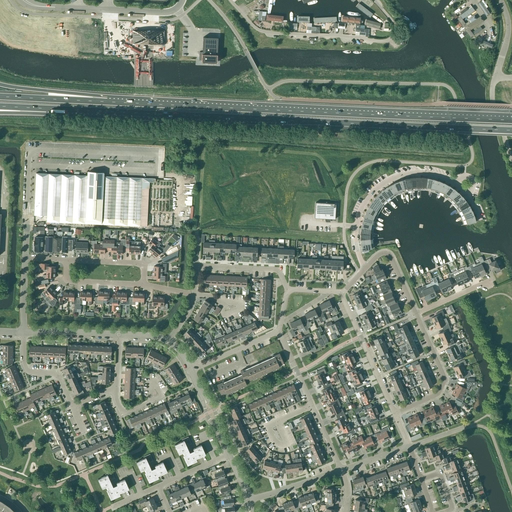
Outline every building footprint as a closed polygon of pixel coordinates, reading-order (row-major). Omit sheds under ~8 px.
[(481,0),(478,3),(486,15),(490,13),(487,8),(488,7),(483,0),(482,0),(481,0)] [(372,13),(358,3),(356,7),(369,17),(372,13)] [(472,6),(460,15),(463,19),(475,10),(472,6)] [(471,23),(468,25),(472,30),(485,20),(481,16),(477,18),(475,15),(469,19),(471,23)] [(463,26),(466,24),(460,17),(458,19),(463,26)] [(381,24),(366,19),(364,25),(379,29),(381,24)] [(122,27),(122,48),(167,48),(167,27),(122,27)] [(471,38),(474,35),(469,28),(466,30),(462,33),(464,36),(468,34),(471,38)] [(492,33),(489,32),(486,41),(492,43),(497,31),(494,30),(492,33)] [(217,55),(218,38),(203,37),(202,52),(199,52),(199,61),(202,61),(202,62),(217,63),(217,55)] [(87,176),(36,173),(34,203),(34,215),(47,216),(46,222),(140,227),(142,188),(155,189),(155,179),(104,176),(104,173),(87,172),(87,176)] [(398,192),(402,190),(399,181),(396,182),(393,183),(398,192)] [(440,192),(444,183),(441,182),(438,181),(435,190),(440,192)] [(393,194),(398,192),(393,183),(390,185),(388,186),(393,194)] [(444,194),(449,186),(446,184),(444,183),(440,192),(444,194)] [(389,197),(393,194),(388,186),(388,187),(386,188),(384,189),(389,197)] [(448,197),(454,189),(451,187),(449,186),(444,194),(448,197)] [(386,200),(389,197),(384,189),(383,190),(381,191),(379,193),(386,200)] [(452,200),(458,193),(455,190),(454,189),(448,197),(452,200)] [(382,203),(386,200),(379,193),(379,194),(377,195),(375,197),(382,203)] [(455,203),(462,197),(460,194),(458,193),(452,200),(455,203)] [(379,207),(382,203),(375,197),(373,200),(372,202),(379,207)] [(458,207),(466,201),(465,200),(464,198),(462,197),(455,203),(458,207)] [(461,211),(469,206),(467,203),(466,201),(458,207),(461,211)] [(377,211),(379,207),(372,202),(371,202),(370,204),(368,206),(377,211)] [(335,219),(336,204),(315,203),(314,218),(325,219),(325,222),(330,222),(330,219),(335,219)] [(374,216),(377,211),(368,206),(367,209),(366,212),(374,216)] [(463,215),(472,211),(470,208),(469,206),(461,211),(463,215)] [(465,219),(474,216),(473,213),(472,211),(463,215),(465,219)] [(373,220),(374,216),(366,212),(364,215),(364,217),(373,220)] [(474,216),(465,219),(466,224),(476,222),(475,218),(474,216)] [(44,237),(35,237),(34,252),(43,252),(44,237)] [(126,248),(125,250),(129,251),(128,254),(134,254),(134,248),(135,245),(135,242),(135,241),(129,241),(129,240),(129,237),(126,237),(126,239),(126,241),(126,247),(126,248)] [(152,245),(148,250),(152,254),(158,247),(159,246),(161,243),(158,241),(157,242),(152,238),(149,243),(152,245)] [(108,250),(109,240),(103,239),(103,241),(100,241),(99,245),(99,254),(105,254),(105,250),(108,250)] [(126,247),(126,241),(126,239),(121,239),(120,242),(117,242),(117,245),(117,254),(122,255),(123,248),(126,248),(126,247)] [(117,245),(117,242),(114,242),(114,240),(109,240),(108,250),(111,251),(111,254),(117,254),(117,245)] [(99,245),(96,244),(97,241),(91,241),(91,246),(94,246),(93,253),(99,254),(99,245)] [(87,253),(88,243),(75,242),(75,252),(87,253)] [(158,247),(152,254),(156,258),(161,252),(163,254),(170,246),(167,244),(164,248),(162,247),(162,248),(159,246),(158,247)] [(370,244),(361,245),(361,246),(361,248),(362,251),(363,254),(369,252),(368,249),(371,249),(370,244)] [(168,256),(161,259),(163,263),(169,263),(173,260),(170,255),(168,256)] [(337,256),(337,270),(349,270),(352,269),(349,270),(346,270),(346,261),(343,261),(343,257),(337,256)] [(483,261),(486,267),(490,266),(491,270),(493,269),(495,273),(500,270),(499,266),(497,267),(495,261),(491,263),(489,259),(483,261)] [(483,269),(486,267),(483,261),(481,263),(481,264),(476,267),(480,277),(483,275),(484,274),(485,273),(483,269)] [(154,272),(168,273),(168,272),(166,272),(166,269),(166,267),(166,264),(160,263),(158,266),(154,266),(154,272)] [(44,272),(46,272),(55,272),(56,267),(49,267),(49,264),(47,264),(40,264),(40,269),(44,269),(44,272)] [(372,279),(384,273),(381,268),(379,269),(378,266),(373,268),(374,271),(373,271),(374,275),(371,276),(372,279)] [(466,267),(467,267),(466,266),(458,270),(464,284),(467,283),(468,281),(469,281),(467,276),(470,275),(467,269),(466,267)] [(480,277),(476,267),(471,269),(469,266),(467,267),(466,267),(467,269),(470,275),(472,273),(475,278),(476,277),(477,278),(480,277)] [(461,285),(464,284),(458,270),(449,273),(451,276),(453,282),(456,281),(458,285),(459,285),(461,285)] [(168,276),(168,273),(154,272),(153,278),(156,278),(156,281),(167,281),(168,276)] [(384,273),(372,279),(373,281),(376,279),(378,283),(386,279),(384,273)] [(450,283),(453,282),(451,276),(449,273),(449,274),(450,275),(447,276),(448,279),(443,281),(448,291),(451,290),(451,288),(453,288),(450,283)] [(377,292),(389,286),(387,281),(378,284),(380,288),(376,289),(377,292)] [(434,283),(433,281),(430,282),(431,283),(425,285),(431,299),(434,297),(435,296),(436,295),(434,291),(437,289),(434,283)] [(445,293),(448,291),(443,281),(438,284),(437,282),(434,283),(437,289),(440,288),(442,293),(443,292),(445,293)] [(428,300),(431,299),(425,285),(425,286),(420,288),(419,287),(416,289),(419,297),(423,295),(425,300),(426,299),(428,300)] [(43,292),(41,294),(44,298),(47,296),(50,293),(51,292),(53,290),(50,286),(43,292)] [(391,292),(392,292),(389,286),(377,292),(378,294),(382,292),(383,295),(383,296),(391,292)] [(354,300),(363,296),(362,293),(368,290),(367,287),(362,289),(360,290),(361,291),(352,295),(354,300)] [(47,296),(44,298),(48,302),(53,308),(57,300),(56,300),(56,301),(52,299),(57,294),(53,290),(51,292),(50,293),(47,296)] [(103,300),(104,291),(98,291),(98,297),(95,297),(94,304),(103,304),(103,300)] [(68,301),(69,292),(63,292),(63,298),(60,298),(59,305),(63,305),(63,304),(65,304),(65,301),(68,301)] [(77,305),(77,299),(74,299),(74,292),(69,292),(68,301),(72,301),(71,304),(77,305)] [(86,301),(86,292),(80,292),(80,299),(77,299),(77,305),(80,305),(80,304),(82,304),(82,301),(86,301)] [(121,292),(115,292),(115,295),(112,295),(112,305),(115,305),(115,304),(121,304),(121,301),(121,292)] [(129,305),(130,299),(126,299),(127,292),(121,292),(121,301),(124,301),(123,304),(129,305)] [(393,298),(391,292),(383,296),(383,295),(382,296),(384,299),(380,301),(381,303),(393,298)] [(138,302),(139,293),(133,293),(133,299),(130,299),(129,305),(132,305),(135,305),(135,302),(138,302)] [(158,306),(158,296),(152,296),(152,303),(149,303),(148,309),(154,309),(154,306),(158,306)] [(158,296),(158,306),(161,307),(161,310),(167,310),(167,304),(164,304),(164,297),(158,296)] [(356,305),(368,299),(369,299),(368,297),(364,299),(363,296),(354,300),(356,305)] [(396,303),(395,303),(393,298),(381,303),(382,305),(386,304),(387,307),(389,306),(388,306),(396,303)] [(366,309),(372,307),(371,304),(370,304),(368,299),(356,305),(358,309),(365,307),(366,309)] [(211,308),(210,308),(212,305),(205,300),(202,305),(212,312),(212,311),(213,312),(215,310),(213,310),(211,308)] [(324,303),(328,311),(329,313),(333,311),(334,312),(337,311),(335,305),(332,307),(329,300),(324,303)] [(387,313),(399,308),(397,302),(395,303),(396,303),(388,306),(389,306),(390,310),(386,311),(387,313)] [(323,313),(328,311),(324,303),(319,305),(322,311),(319,312),(320,315),(322,318),(323,321),(326,320),(323,313)] [(269,312),(269,304),(259,304),(259,308),(258,308),(258,307),(250,306),(250,309),(255,310),(254,312),(257,312),(257,311),(259,311),(269,312)] [(211,314),(212,312),(202,305),(199,310),(206,314),(207,311),(208,312),(211,314)] [(363,320),(372,316),(370,311),(373,309),(372,307),(366,309),(367,312),(361,315),(363,320)] [(399,308),(387,313),(388,316),(392,314),(393,317),(402,314),(399,308)] [(204,317),(206,314),(199,310),(196,314),(206,321),(209,322),(210,321),(207,319),(208,319),(205,317),(204,317)] [(320,315),(317,316),(315,310),(310,312),(313,320),(318,318),(320,323),(323,321),(322,318),(320,315)] [(431,318),(434,324),(442,319),(441,317),(444,315),(442,310),(437,313),(438,315),(431,318)] [(269,316),(269,312),(259,311),(259,319),(267,320),(267,316),(269,316)] [(310,321),(313,320),(310,312),(304,314),(307,320),(305,322),(306,324),(308,328),(310,327),(310,325),(312,324),(310,321)] [(205,323),(206,321),(196,314),(193,319),(200,323),(202,320),(203,321),(205,323)] [(365,324),(374,320),(372,316),(363,320),(365,324)] [(434,324),(436,329),(442,326),(444,328),(449,326),(452,325),(450,321),(448,322),(446,318),(442,319),(434,324)] [(306,324),(303,325),(300,319),(295,321),(299,329),(300,332),(303,330),(304,332),(308,330),(308,328),(306,324)] [(374,320),(365,324),(367,329),(378,324),(376,319),(374,320)] [(248,321),(252,332),(258,329),(257,329),(259,328),(260,326),(255,322),(255,323),(254,322),(251,324),(251,323),(251,322),(250,320),(248,321)] [(248,334),(252,332),(248,321),(245,322),(247,324),(247,325),(244,327),(248,334)] [(294,331),(299,329),(295,321),(290,323),(293,330),(290,331),(293,337),(295,335),(294,331)] [(330,331),(341,326),(338,321),(332,324),(331,321),(325,324),(326,327),(327,327),(327,329),(329,328),(330,331)] [(248,334),(244,327),(241,328),(241,327),(240,324),(238,325),(243,336),(248,334)] [(406,325),(398,329),(396,324),(393,326),(395,332),(399,331),(400,334),(408,330),(406,325)] [(238,338),(243,336),(238,325),(235,326),(237,329),(238,330),(235,331),(238,338)] [(187,339),(193,333),(190,331),(191,330),(194,328),(192,326),(183,335),(187,339)] [(233,341),(228,329),(228,330),(226,326),(224,327),(227,333),(228,334),(225,336),(228,343),(233,341)] [(341,326),(330,331),(331,334),(330,335),(332,340),(342,335),(340,333),(343,331),(341,326)] [(448,332),(451,331),(449,326),(444,328),(445,331),(438,334),(441,339),(449,335),(448,332)] [(238,338),(235,331),(232,333),(231,331),(230,328),(228,329),(233,341),(238,338)] [(399,340),(410,335),(408,330),(400,334),(401,337),(395,340),(396,342),(399,340)] [(191,343),(199,334),(198,332),(195,334),(196,335),(195,336),(193,333),(187,339),(191,343)] [(223,345),(218,334),(217,332),(215,333),(216,335),(217,338),(217,337),(218,339),(215,340),(218,347),(223,345)] [(228,343),(225,336),(222,337),(221,336),(220,333),(218,334),(223,345),(228,343)] [(194,346),(200,341),(198,339),(199,338),(201,336),(199,334),(191,343),(194,346)] [(301,347),(311,342),(310,339),(311,339),(309,334),(298,339),(299,342),(298,342),(301,347)] [(375,345),(383,341),(386,340),(384,337),(385,337),(384,335),(373,340),(375,345)] [(405,344),(413,340),(410,335),(399,340),(400,342),(403,341),(405,344)] [(456,342),(454,337),(451,339),(449,335),(441,339),(443,345),(447,343),(448,346),(451,344),(456,342)] [(198,350),(207,342),(205,340),(203,342),(203,343),(202,343),(200,341),(194,346),(198,350)] [(403,350),(415,345),(413,340),(405,344),(406,347),(403,348),(403,350)] [(448,355),(456,351),(455,348),(458,347),(458,345),(461,344),(459,340),(456,342),(451,344),(448,346),(449,348),(445,350),(448,355)] [(377,350),(391,344),(390,342),(384,344),(383,341),(375,345),(377,350)] [(207,342),(198,350),(202,354),(208,349),(205,346),(206,346),(209,344),(207,342)] [(311,342),(301,347),(303,352),(309,350),(310,352),(316,350),(314,345),(313,345),(311,342)] [(380,355),(388,351),(386,348),(389,347),(392,346),(391,344),(377,350),(380,355)] [(409,354),(417,350),(415,345),(403,350),(404,352),(408,350),(409,354)] [(152,361),(156,353),(150,350),(144,363),(146,364),(148,361),(147,361),(148,359),(152,361)] [(417,350),(409,354),(410,357),(407,358),(408,360),(411,359),(419,355),(417,350)] [(382,360),(393,355),(395,354),(394,352),(392,353),(389,354),(388,351),(380,355),(382,360)] [(456,351),(448,355),(450,360),(453,359),(454,362),(458,360),(463,358),(461,353),(458,354),(456,351)] [(346,362),(354,359),(352,354),(349,355),(348,352),(340,356),(342,361),(345,360),(346,362)] [(155,368),(161,355),(156,353),(152,361),(155,363),(155,365),(154,364),(153,367),(155,368)] [(249,380),(279,366),(279,365),(284,363),(279,353),(274,356),(275,357),(245,371),(244,372),(243,370),(240,371),(242,375),(223,384),(222,382),(217,385),(221,394),(226,392),(226,393),(247,384),(244,379),(248,377),(249,380)] [(161,355),(155,368),(157,369),(158,367),(158,366),(158,365),(162,367),(167,358),(161,355)] [(392,361),(391,358),(394,357),(393,355),(382,360),(384,365),(392,361)] [(354,359),(346,362),(347,365),(345,366),(346,368),(347,371),(354,368),(353,365),(356,363),(354,359)] [(392,361),(384,365),(386,370),(394,366),(398,365),(397,363),(396,363),(394,360),(392,361)] [(417,370),(424,367),(422,362),(418,363),(417,360),(411,363),(413,368),(416,367),(417,370)] [(455,373),(464,369),(463,366),(466,364),(464,360),(459,362),(460,364),(453,367),(455,373)] [(76,363),(63,369),(65,374),(72,371),(71,368),(72,368),(75,367),(77,365),(76,363)] [(168,374),(177,369),(173,364),(159,373),(161,375),(163,374),(165,372),(166,371),(168,374)] [(3,377),(17,371),(14,365),(5,369),(7,373),(6,374),(5,373),(2,374),(3,377)] [(416,376),(426,371),(424,367),(417,370),(418,372),(415,374),(416,376)] [(317,380),(325,377),(324,374),(326,373),(325,371),(324,368),(316,372),(317,374),(314,376),(317,380)] [(168,382),(180,374),(177,369),(168,374),(171,378),(169,379),(169,378),(166,380),(168,382)] [(464,369),(455,373),(458,378),(465,375),(466,378),(471,375),(469,371),(466,372),(464,369)] [(70,384),(77,381),(75,378),(77,378),(79,377),(79,376),(81,376),(82,377),(85,375),(84,374),(88,373),(87,370),(84,372),(78,374),(67,379),(70,384)] [(353,379),(362,376),(359,371),(357,372),(355,370),(348,373),(349,376),(351,375),(353,379)] [(391,381),(399,378),(397,375),(400,374),(399,372),(397,373),(396,370),(391,372),(392,375),(389,376),(391,381)] [(10,380),(19,377),(17,371),(3,377),(4,379),(7,378),(7,377),(8,376),(10,380)] [(78,374),(77,372),(75,373),(75,374),(74,374),(72,371),(65,374),(67,379),(78,374)] [(180,374),(168,382),(169,384),(171,382),(172,381),(175,385),(183,379),(180,374)] [(362,376),(353,379),(355,382),(354,382),(353,385),(354,388),(362,385),(361,382),(364,381),(362,376)] [(421,386),(431,381),(429,376),(421,379),(423,382),(420,383),(421,386)] [(8,388),(21,382),(19,377),(10,380),(12,384),(10,385),(10,384),(7,385),(8,388)] [(328,384),(325,377),(317,380),(319,385),(322,384),(323,387),(328,384)] [(83,384),(86,383),(85,381),(84,381),(79,383),(79,384),(78,384),(77,381),(70,384),(72,389),(83,384)] [(81,387),(81,388),(84,386),(84,387),(86,386),(86,388),(91,386),(91,385),(90,381),(83,384),(72,389),(76,398),(84,394),(82,390),(81,391),(80,388),(81,387)] [(431,381),(421,386),(421,388),(423,387),(425,387),(426,389),(433,386),(431,381)] [(454,389),(463,394),(465,391),(467,392),(470,387),(472,382),(465,381),(464,384),(462,387),(457,384),(454,389)] [(21,382),(8,388),(9,390),(12,389),(12,388),(13,387),(15,392),(24,388),(21,382)] [(396,391),(403,388),(402,385),(405,384),(404,382),(394,386),(396,391)] [(323,396),(332,392),(330,389),(333,388),(331,383),(328,384),(323,387),(324,389),(321,391),(323,396)] [(291,394),(294,392),(295,394),(294,394),(296,396),(298,395),(293,384),(288,387),(291,394)] [(46,387),(52,401),(54,400),(53,397),(52,397),(52,396),(56,394),(52,385),(46,387)] [(50,402),(52,401),(46,387),(41,390),(45,399),(49,397),(49,399),(50,402)] [(293,398),(291,394),(288,387),(283,389),(288,400),(293,398)] [(359,398),(369,393),(367,388),(364,390),(363,387),(355,390),(356,393),(359,392),(361,397),(359,398)] [(286,401),(288,400),(283,389),(278,391),(281,398),(284,397),(285,398),(286,401)] [(454,389),(452,394),(456,396),(455,402),(459,407),(461,403),(464,405),(465,403),(462,402),(464,398),(462,397),(464,394),(463,394),(454,389)] [(41,401),(45,399),(41,390),(35,392),(41,405),(43,404),(42,402),(41,401)] [(278,400),(281,398),(278,391),(273,393),(278,404),(280,403),(279,401),(278,400)] [(330,402),(337,398),(334,391),(332,392),(323,396),(326,400),(328,399),(330,402)] [(408,391),(398,396),(400,401),(407,398),(406,395),(409,393),(408,391)] [(41,406),(41,405),(35,392),(30,395),(31,398),(37,411),(34,404),(38,402),(38,403),(38,404),(39,406),(40,410),(42,409),(41,406)] [(183,396),(187,405),(192,402),(194,406),(197,405),(195,402),(196,402),(193,396),(190,397),(188,393),(186,394),(186,395),(183,396)] [(276,405),(278,404),(273,393),(268,395),(271,403),(275,401),(275,402),(275,403),(276,405)] [(369,393),(359,398),(362,405),(370,402),(368,399),(371,398),(369,393)] [(268,404),(271,403),(268,395),(263,398),(269,410),(271,409),(269,405),(268,404)] [(187,405),(183,396),(180,398),(180,396),(177,397),(182,407),(187,405)] [(177,409),(182,407),(177,397),(175,398),(176,400),(173,401),(177,409)] [(35,412),(37,411),(31,398),(26,400),(30,409),(34,407),(34,409),(35,412)] [(267,411),(269,410),(263,398),(258,400),(262,407),(265,406),(265,407),(267,411)] [(330,411),(338,407),(341,406),(337,398),(330,402),(331,404),(328,406),(330,411)] [(26,411),(30,409),(26,400),(20,403),(26,416),(28,415),(27,412),(26,412),(26,411)] [(259,408),(262,407),(258,400),(253,402),(258,413),(261,412),(259,409),(259,410),(259,408)] [(99,410),(107,407),(104,401),(93,406),(94,409),(97,408),(97,407),(98,407),(99,410)] [(177,409),(173,401),(170,402),(169,401),(167,402),(169,407),(168,408),(171,415),(178,412),(177,409)] [(256,414),(258,413),(253,402),(248,404),(252,412),(255,410),(255,411),(255,412),(256,414)] [(444,404),(449,416),(452,414),(453,415),(458,413),(455,406),(452,408),(449,402),(444,404)] [(24,417),(26,416),(20,403),(15,405),(19,414),(23,412),(23,414),(24,417)] [(159,406),(162,413),(165,411),(166,413),(165,413),(167,415),(169,414),(164,403),(159,406)] [(369,414),(377,410),(375,405),(372,407),(371,404),(363,407),(365,412),(367,411),(369,414)] [(446,417),(449,416),(444,404),(439,406),(442,412),(439,413),(441,418),(442,421),(447,419),(446,417)] [(159,414),(162,413),(159,406),(154,408),(159,419),(161,418),(160,415),(159,414)] [(98,416),(109,412),(107,407),(99,410),(101,413),(99,413),(97,414),(98,416)] [(232,415),(243,410),(242,408),(239,409),(238,410),(237,407),(229,410),(232,415)] [(336,417),(344,413),(342,408),(339,410),(338,407),(330,411),(332,415),(335,414),(336,417)] [(439,413),(438,411),(435,413),(433,407),(428,409),(433,421),(436,419),(436,420),(437,420),(438,423),(442,421),(441,418),(439,413)] [(157,420),(159,419),(154,408),(149,410),(152,417),(155,416),(156,417),(155,417),(157,420)] [(430,422),(433,421),(428,409),(423,411),(425,417),(422,419),(425,424),(430,422)] [(49,420),(56,417),(55,414),(59,412),(58,410),(47,415),(49,420)] [(149,419),(152,417),(149,410),(144,412),(149,423),(151,422),(150,419),(150,420),(149,419)] [(238,418),(241,417),(240,414),(241,413),(244,412),(243,410),(232,415),(234,420),(238,418)] [(377,410),(369,414),(371,419),(368,420),(370,423),(377,419),(376,416),(379,415),(377,410)] [(104,420),(111,416),(109,412),(98,416),(99,419),(101,417),(102,417),(104,420)] [(147,424),(149,423),(144,412),(139,414),(142,422),(145,420),(146,421),(146,422),(147,424)] [(345,422),(347,421),(344,413),(336,417),(338,420),(335,421),(337,426),(345,422)] [(139,423),(142,422),(139,414),(134,417),(139,428),(142,427),(140,424),(139,423)] [(425,424),(422,419),(420,420),(417,414),(412,416),(416,426),(419,424),(420,426),(425,424)] [(102,426),(113,421),(111,416),(104,420),(105,423),(104,423),(101,424),(102,426)] [(298,426),(309,421),(307,416),(300,419),(301,422),(300,423),(300,422),(297,424),(298,426)] [(413,427),(416,426),(412,416),(407,418),(410,424),(407,426),(409,431),(414,429),(413,427)] [(51,425),(62,420),(61,418),(57,420),(56,417),(49,420),(51,425)] [(137,429),(139,428),(134,417),(126,420),(129,429),(133,427),(133,426),(136,425),(136,426),(137,429)] [(240,421),(238,418),(234,420),(231,421),(233,426),(244,421),(243,419),(241,420),(240,421)] [(53,430),(60,427),(59,424),(63,422),(62,420),(51,425),(53,430)] [(108,429),(115,426),(113,421),(102,426),(103,429),(106,427),(105,427),(107,426),(108,429)] [(243,428),(241,425),(243,424),(243,425),(245,423),(244,421),(233,426),(236,431),(243,428)] [(305,429),(312,426),(309,421),(298,426),(300,428),(302,427),(303,426),(305,429)] [(345,422),(337,426),(339,430),(342,429),(344,433),(351,430),(349,424),(346,425),(345,422)] [(115,426),(108,429),(110,435),(113,437),(115,433),(117,432),(115,426)] [(303,436),(314,431),(312,426),(305,429),(306,432),(305,433),(305,432),(302,433),(303,436)] [(55,435),(66,430),(66,428),(62,430),(60,427),(53,430),(55,435)] [(238,436),(249,431),(248,429),(245,430),(244,427),(243,428),(236,431),(238,436)] [(381,433),(385,441),(390,439),(388,436),(391,435),(388,427),(385,428),(386,431),(381,433)] [(57,440),(65,437),(63,434),(67,432),(66,430),(55,435),(57,440)] [(240,441),(247,438),(246,435),(247,434),(250,433),(249,431),(238,436),(240,441)] [(309,439),(316,436),(314,431),(303,436),(304,438),(307,437),(306,436),(308,436),(309,439)] [(380,443),(385,441),(381,433),(376,435),(376,434),(373,435),(375,440),(378,439),(380,443)] [(373,441),(375,440),(373,435),(365,438),(369,447),(374,444),(373,441)] [(104,440),(107,447),(112,445),(111,442),(113,438),(110,436),(109,437),(104,440)] [(317,441),(317,442),(318,441),(316,436),(309,439),(305,440),(306,443),(307,446),(309,445),(317,441)] [(365,438),(363,439),(361,436),(356,438),(357,440),(360,446),(362,444),(364,449),(369,447),(365,438)] [(60,445),(71,440),(70,438),(66,440),(65,437),(57,440),(60,445)] [(107,447),(104,440),(101,441),(99,437),(97,438),(99,442),(102,449),(107,447)] [(189,455),(185,447),(191,444),(188,437),(182,440),(182,441),(174,445),(179,454),(182,453),(184,455),(183,455),(187,465),(197,461),(196,459),(206,455),(201,445),(193,449),(194,452),(189,455)] [(247,438),(240,441),(242,446),(253,441),(252,439),(249,440),(250,440),(248,441),(247,438)] [(352,443),(350,444),(354,452),(358,450),(357,447),(360,446),(357,440),(356,438),(351,440),(352,443)] [(99,442),(96,443),(94,439),(92,440),(97,451),(102,449),(99,442)] [(71,440),(60,445),(62,450),(69,446),(68,443),(72,442),(71,440)] [(92,453),(97,451),(92,440),(90,441),(92,445),(89,446),(92,453)] [(319,446),(317,442),(317,441),(309,445),(311,448),(310,448),(309,448),(307,449),(308,451),(319,446)] [(354,452),(350,444),(347,445),(346,443),(341,445),(345,452),(347,451),(349,454),(354,452)] [(82,458),(87,456),(82,444),(81,445),(82,449),(79,450),(82,458)] [(92,453),(89,446),(86,447),(84,444),(82,444),(87,456),(92,453)] [(249,455),(255,450),(258,447),(256,445),(254,447),(254,448),(253,448),(251,446),(245,451),(249,455)] [(422,455),(435,450),(434,445),(425,448),(426,451),(421,453),(422,455)] [(69,446),(62,450),(64,455),(67,454),(71,455),(72,452),(71,451),(69,446)] [(314,455),(321,451),(319,446),(308,451),(309,454),(311,452),(312,452),(314,455)] [(252,459),(261,451),(260,449),(258,451),(258,452),(257,452),(255,450),(249,455),(252,459)] [(77,460),(82,458),(79,450),(74,453),(73,452),(72,456),(76,457),(77,460)] [(437,455),(435,450),(422,455),(422,457),(427,455),(428,458),(429,458),(437,455)] [(261,451),(252,459),(256,463),(262,458),(260,456),(261,455),(263,453),(261,451)] [(312,461),(323,456),(321,451),(314,455),(315,458),(314,458),(311,459),(312,461)] [(444,458),(443,453),(437,455),(429,458),(430,460),(434,458),(435,461),(436,461),(444,458)] [(150,472),(147,464),(153,461),(150,454),(143,457),(144,458),(136,462),(140,471),(144,470),(145,472),(145,473),(149,482),(159,478),(158,476),(167,472),(163,462),(155,466),(156,469),(150,472)] [(295,459),(297,471),(302,471),(306,469),(304,464),(302,465),(300,458),(298,459),(297,456),(294,457),(295,459)] [(323,456),(312,461),(313,463),(316,462),(317,461),(318,465),(325,461),(323,456)] [(452,461),(452,460),(450,456),(444,458),(436,461),(437,463),(442,461),(443,464),(448,462),(452,461)] [(270,462),(271,458),(268,458),(268,460),(268,462),(264,461),(262,469),(268,470),(270,462)] [(445,468),(459,463),(457,458),(454,460),(452,460),(452,461),(448,462),(449,464),(445,466),(445,468)] [(273,471),(276,460),(274,459),(273,462),(273,463),(270,462),(268,470),(273,471)] [(290,464),(290,460),(287,461),(288,463),(288,465),(285,465),(285,468),(282,468),(282,474),(291,472),(290,464)] [(403,476),(405,475),(401,463),(396,465),(399,473),(402,472),(403,476)] [(459,463),(445,468),(446,470),(451,469),(452,472),(461,468),(459,463)] [(393,479),(396,478),(391,467),(386,468),(389,476),(392,475),(393,479)] [(224,476),(225,475),(223,471),(222,471),(221,468),(211,472),(212,475),(214,474),(216,479),(224,476)] [(450,480),(463,475),(462,470),(453,473),(454,476),(449,478),(450,480)] [(112,489),(109,481),(115,478),(111,471),(105,474),(106,475),(98,479),(102,489),(106,487),(107,490),(111,499),(121,495),(120,493),(129,489),(125,479),(116,483),(118,486),(112,489)] [(382,485),(384,485),(380,473),(375,475),(378,483),(381,482),(382,485)] [(198,482),(201,489),(206,487),(209,486),(205,477),(202,478),(201,475),(199,476),(201,480),(198,482)] [(225,479),(224,476),(216,479),(214,480),(215,483),(217,482),(219,487),(227,484),(228,483),(226,478),(225,479)] [(372,489),(374,488),(370,477),(365,478),(368,486),(371,485),(372,489)] [(360,491),(362,490),(358,478),(352,480),(355,488),(358,487),(360,491)] [(201,489),(198,482),(195,483),(193,479),(191,480),(193,484),(195,488),(192,490),(193,492),(196,490),(196,492),(201,489)] [(453,490),(467,485),(465,480),(456,483),(457,486),(452,487),(453,490)] [(193,492),(192,490),(190,491),(187,486),(186,482),(184,483),(185,487),(182,488),(186,496),(191,494),(190,493),(193,492)] [(403,493),(415,489),(413,484),(407,486),(406,483),(400,485),(403,493)] [(228,486),(227,484),(219,487),(217,487),(218,491),(220,490),(222,494),(220,495),(221,498),(226,496),(225,493),(231,491),(229,486),(228,486)] [(186,496),(182,488),(179,490),(178,486),(176,487),(181,499),(186,496)] [(176,501),(181,499),(176,487),(174,488),(176,492),(173,493),(176,501)] [(333,489),(325,489),(326,492),(325,492),(324,497),(327,497),(336,497),(335,492),(333,492),(333,489)] [(405,501),(411,499),(410,496),(417,494),(415,489),(403,493),(405,501)] [(176,501),(173,493),(170,494),(168,490),(166,491),(168,495),(171,503),(176,501)] [(470,494),(468,490),(459,493),(460,495),(456,497),(456,499),(470,494)] [(308,495),(311,503),(315,501),(316,502),(319,501),(316,494),(313,495),(313,493),(308,495)] [(22,511),(20,509),(13,502),(5,497),(0,494),(0,511),(22,511)] [(470,494),(456,499),(457,501),(462,500),(463,503),(467,501),(468,503),(474,501),(474,500),(472,494),(470,494)] [(233,507),(232,504),(234,504),(233,499),(231,499),(230,495),(226,496),(221,498),(223,497),(223,500),(224,505),(222,505),(222,509),(224,508),(233,507)] [(301,506),(306,505),(303,496),(298,498),(299,500),(296,501),(298,508),(301,507),(301,506)] [(325,505),(333,506),(333,502),(336,502),(336,497),(327,497),(327,502),(326,502),(325,505)] [(354,505),(365,506),(365,503),(368,503),(368,498),(362,497),(361,500),(355,500),(354,505)] [(147,507),(155,503),(153,498),(147,501),(145,498),(138,501),(140,504),(145,502),(147,507)] [(408,509),(420,504),(419,499),(412,501),(411,499),(405,501),(408,509)] [(298,508),(296,501),(293,502),(292,500),(287,502),(290,510),(295,508),(295,509),(298,508)] [(290,511),(290,510),(287,502),(282,504),(283,507),(279,508),(282,511),(290,511)] [(151,511),(157,508),(155,503),(147,507),(149,511),(148,511),(151,511)]
